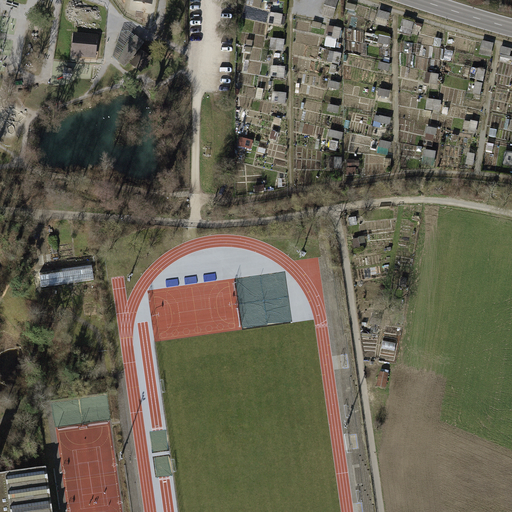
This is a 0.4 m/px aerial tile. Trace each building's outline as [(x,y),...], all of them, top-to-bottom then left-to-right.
[(336,15),(341,0),(340,0),(328,0),(325,11),(336,15)] [(382,12),(379,22),(389,24),(392,14),(382,12)] [(271,14),(270,25),(284,26),(284,15),(271,14)] [(403,33),(414,35),(415,22),(404,21),(403,33)] [(343,38),(343,28),(329,28),(329,38),(343,38)] [(115,62),(132,36),(126,31),(119,31),(110,58),(115,62)] [(71,33),(69,56),(94,59),(96,35),(71,33)] [(143,45),(132,36),(115,62),(123,68),(128,65),(139,73),(149,63),(143,58),(146,55),(139,50),(143,45)] [(390,46),(392,39),(382,37),(381,44),(390,46)] [(273,40),(272,51),(285,52),(286,41),(273,40)] [(273,68),(273,77),(287,77),(287,68),(273,68)] [(486,81),(486,71),(474,71),(475,82),(486,81)] [(429,83),(439,84),(440,76),(430,74),(429,83)] [(442,111),(443,101),(424,100),(424,111),(442,111)] [(376,117),(376,124),(392,125),(393,118),(376,117)] [(438,141),(438,128),(428,128),(427,141),(438,141)] [(254,150),(255,142),(241,140),(240,148),(254,150)] [(391,151),(393,145),(384,142),(382,148),(391,151)] [(426,165),(436,166),(437,152),(426,152),(426,165)] [(92,267),(41,274),(43,287),(94,280),(92,267)] [(0,511),(52,511),(46,467),(0,473),(0,511)]
